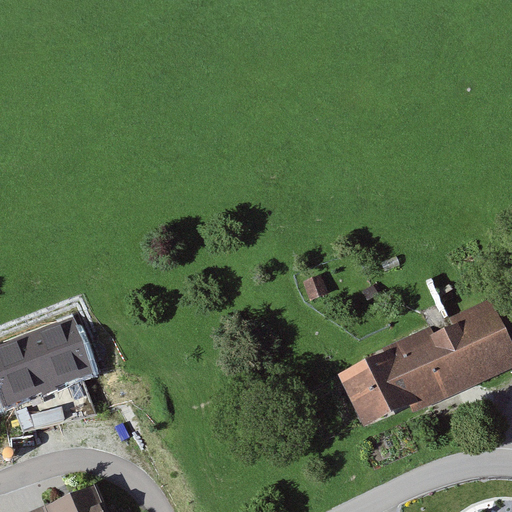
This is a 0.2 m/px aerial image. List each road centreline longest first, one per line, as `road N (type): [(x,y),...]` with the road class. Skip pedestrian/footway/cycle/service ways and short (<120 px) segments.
road 1 (residential): [(0,483),(74,460),(105,462),(136,481),(161,511)]
road 2 (tertiary): [(511,460),(462,464),(365,503)]
